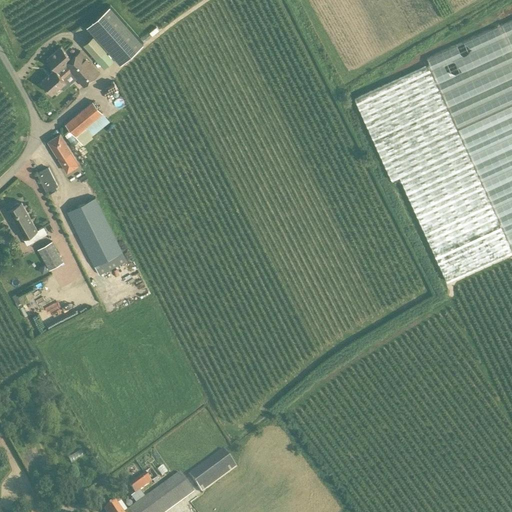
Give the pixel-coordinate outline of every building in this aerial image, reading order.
[(110,5),(87,25),(120,62),(143,42),(110,5)] [(511,20),(427,60),(428,63),(354,97),(392,180),(399,176),(448,281),(511,252),(511,20)] [(83,44),(97,58),(107,49),(94,34),(83,44)] [(63,88),(69,83),(64,78),(71,71),(84,86),(99,72),(79,51),(71,58),(61,46),(46,59),(55,68),(41,81),(52,93),(61,85),(63,88)] [(65,123),(81,143),(109,120),(92,99),(65,123)] [(73,170),(72,168),(79,163),(60,133),(48,140),(67,171),(69,170),(70,171),(73,170)] [(49,167),(37,173),(46,191),(57,185),(49,167)] [(127,261),(125,257),(95,196),(67,210),(99,275),(127,261)] [(7,210),(23,238),(37,230),(21,202),(19,203),(18,202),(15,204),(15,205),(7,210)] [(44,226),(37,230),(41,237),(48,233),(44,226)] [(63,262),(52,241),(38,248),(50,269),(63,262)] [(223,448),(188,474),(202,492),(237,467),(223,448)] [(180,472),(125,511),(122,511),(116,503),(104,511),(105,511),(167,511),(194,492),(180,472)] [(145,473),(128,485),(135,494),(135,495),(152,482),(145,473)]
